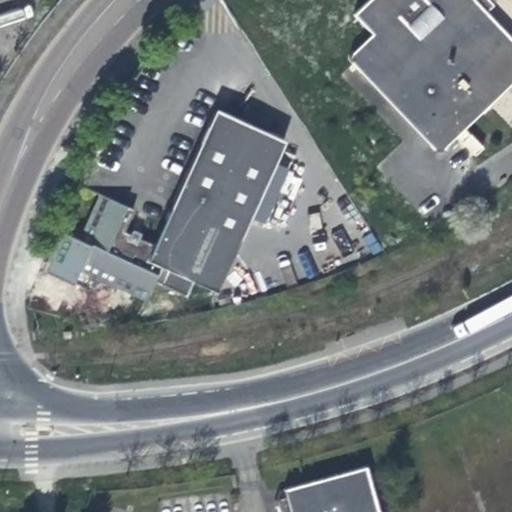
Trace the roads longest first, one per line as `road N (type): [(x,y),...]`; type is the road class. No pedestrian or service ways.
road 1 (tertiary): [(17,430),(244,409),(355,380),(511,311)]
road 2 (tertiary): [(126,0),(45,104),(0,205)]
